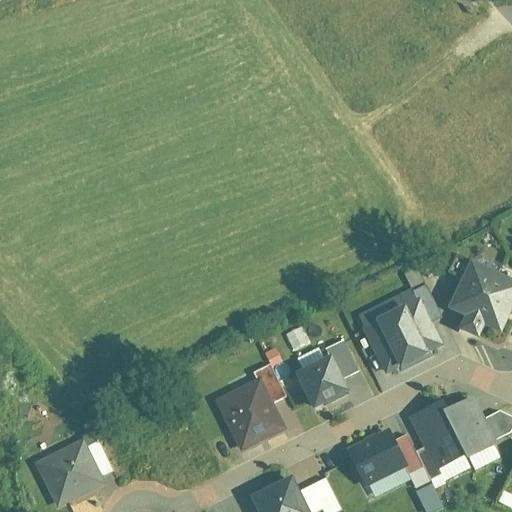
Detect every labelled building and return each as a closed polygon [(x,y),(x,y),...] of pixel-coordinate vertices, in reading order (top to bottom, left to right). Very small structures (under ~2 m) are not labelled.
[(473,327),(468,340),(486,348),(490,335),(508,343),(511,333),(511,285),(476,267),(455,320),(473,327)] [(395,321),(369,335),(390,380),(402,374),(405,379),(438,365),(434,357),(448,352),(424,304),(420,306),(416,295),(388,309),(395,321)] [(356,400),(338,365),(324,370),(316,356),(301,362),(309,377),(301,380),(321,418),(356,400)] [(292,404),(273,371),(258,379),(261,387),(220,408),(246,458),(292,436),(278,410),(292,404)] [(491,425),(477,407),(456,418),(450,409),(412,424),(448,489),(476,475),(479,479),(506,464),(501,448),(511,443),(511,421),(506,418),(491,425)] [(394,436),(354,456),(371,495),(409,474),(419,494),(435,488),(411,442),(400,448),(394,436)] [(91,453),(85,446),(39,468),(61,511),(65,511),(110,490),(107,484),(118,479),(104,448),(91,453)] [(298,485),(258,505),(261,511),(344,511),(330,485),(304,497),(298,485)]
